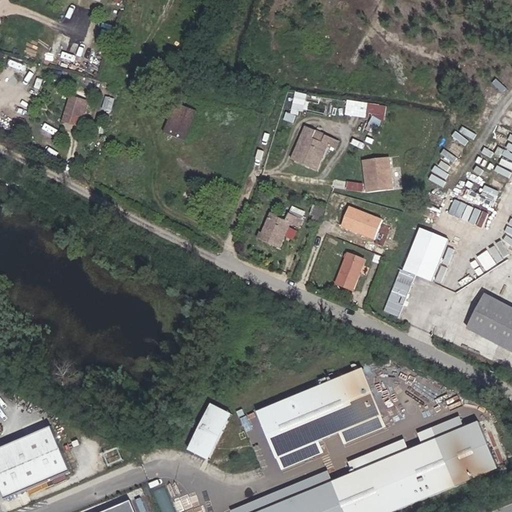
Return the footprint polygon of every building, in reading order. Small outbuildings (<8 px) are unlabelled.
[(71,94),(64,121),(84,126),(90,98),(71,94)] [(369,117),(388,119),(389,103),(349,100),(348,115),(369,116),(369,117)] [(180,102),(167,131),(189,141),(202,111),(180,102)] [(458,118),(454,117),(452,122),(470,128),(473,120),(460,115),(458,118)] [(307,137),(296,163),(318,172),(324,160),(320,157),(324,148),(335,152),(339,142),(325,136),(321,143),(312,139),(316,129),(308,125),(303,135),(307,137)] [(391,158),(363,161),(366,193),(394,190),(391,158)] [(384,220),(350,208),(343,228),(376,241),(384,220)] [(261,232),(258,239),(281,249),(285,237),(284,235),(289,224),(300,228),(303,219),(289,213),(287,220),(278,217),(279,215),(272,212),(263,232),(261,232)] [(511,237),(507,234),(502,243),(511,249),(511,237)] [(349,255),(337,285),(353,291),(365,261),(349,255)] [(470,329),(511,351),(511,308),(487,295),(470,329)] [(403,313),(389,306),(386,314),(400,320),(403,313)] [(357,376),(252,420),(271,466),(376,422),(357,376)] [(205,413),(187,462),(203,468),(212,444),(214,445),(220,431),(214,429),(218,418),(205,413)] [(54,427),(0,451),(0,482),(8,501),(74,472),(54,427)] [(473,427),(274,511),(403,511),(493,474),(473,427)] [(161,511),(175,511),(165,485),(153,489),(161,511)] [(135,511),(132,503),(110,511),(135,511)]
